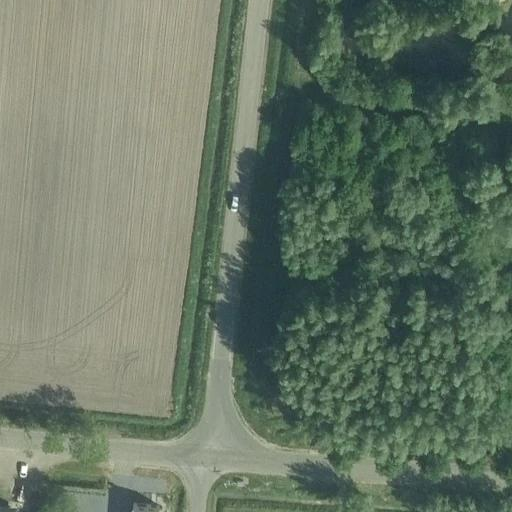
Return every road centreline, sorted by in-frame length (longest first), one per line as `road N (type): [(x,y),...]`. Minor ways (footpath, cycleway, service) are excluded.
road 1 (tertiary): [(209,459),(259,0)]
road 2 (tertiary): [(511,480),(209,459)]
road 3 (tertiary): [(209,459),(0,438)]
